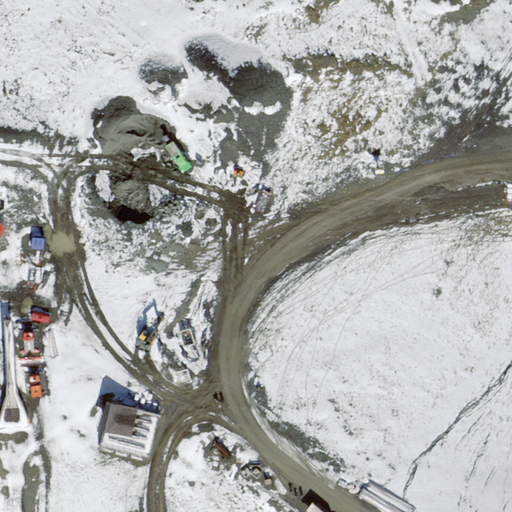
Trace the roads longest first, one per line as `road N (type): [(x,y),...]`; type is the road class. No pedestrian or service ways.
road 1 (track): [(511,173),(367,203),(293,229),(247,212),(236,288),(195,393)]
road 2 (track): [(343,511),(195,393)]
